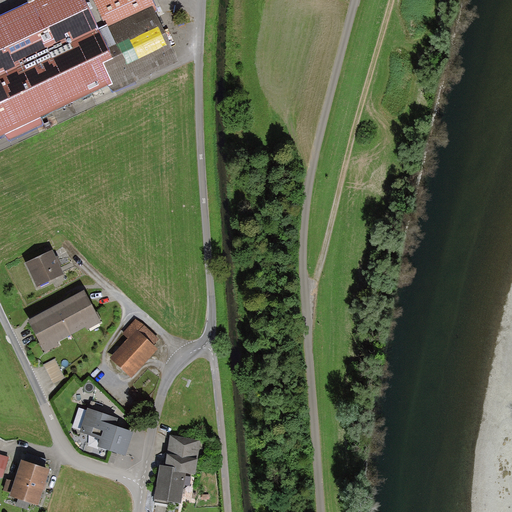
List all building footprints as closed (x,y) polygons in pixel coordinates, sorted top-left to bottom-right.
[(40,0),(0,18),(0,140),(110,89),(113,96),(180,65),(154,10),(152,6),(149,0),(40,0)] [(51,252),(26,264),(37,286),(62,274),(51,252)] [(102,323),(84,290),(27,320),(45,353),(61,344),(60,341),(86,328),(87,331),(102,323)] [(111,360),(131,378),(157,350),(152,345),(157,339),(137,321),(125,334),(131,338),(111,360)] [(54,360),(44,366),(53,384),(64,378),(54,360)] [(119,419),(87,409),(79,433),(100,441),(97,448),(126,458),(134,433),(116,427),(119,419)] [(162,466),(156,501),(181,505),(186,476),(196,477),(202,441),(170,436),(165,467),(162,466)] [(0,476),(3,477),(8,458),(0,455),(0,476)] [(52,472),(21,461),(10,496),(40,507),(52,472)]
